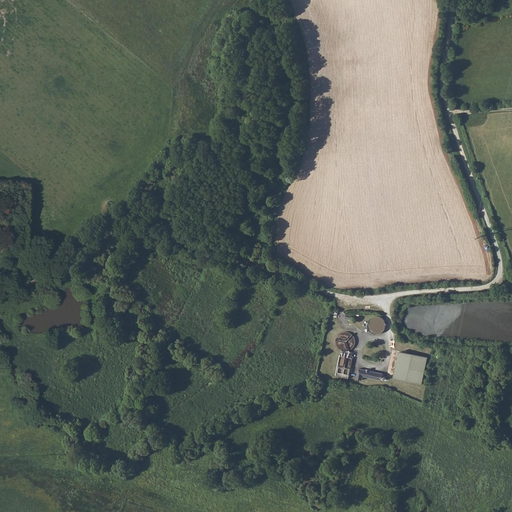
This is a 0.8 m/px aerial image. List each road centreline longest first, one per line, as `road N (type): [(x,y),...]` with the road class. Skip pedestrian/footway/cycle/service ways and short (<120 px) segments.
road 1 (track): [(0,284),(138,225),(343,299),(482,288),(499,281),(499,256)]
road 2 (track): [(451,0),(443,88),(499,256)]
